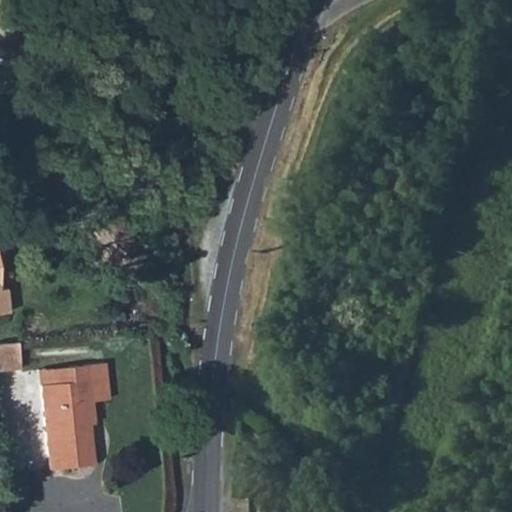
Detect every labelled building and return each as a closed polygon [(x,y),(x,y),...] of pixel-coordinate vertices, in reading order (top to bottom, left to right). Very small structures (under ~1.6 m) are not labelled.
[(216,36),(238,5),(231,0),(212,0),(196,23),(216,36)] [(0,314),(8,314),(5,288),(0,289),(0,314)] [(0,372),(23,371),(22,345),(0,346),(0,372)] [(46,467),(90,463),(88,441),(84,441),(83,422),(90,422),(88,403),(102,401),(99,363),(66,366),(67,382),(38,384),(46,467)] [(67,382),(66,366),(37,369),(38,384),(67,382)]
